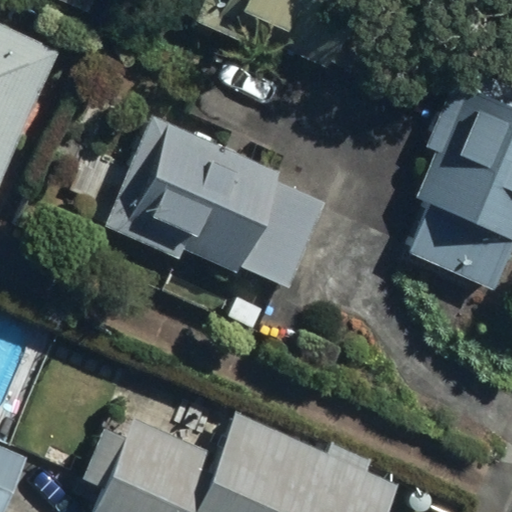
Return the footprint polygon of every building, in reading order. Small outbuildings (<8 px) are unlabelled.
[(57,0),(90,15),(96,0),(57,0)] [(181,0),(177,9),(273,54),(278,41),(325,63),(352,6),(339,0),(181,0)] [(0,164),(55,46),(0,20),(0,164)] [(511,238),(511,82),(458,59),(421,144),(430,148),(410,193),(422,198),(401,248),(491,286),(511,239),(511,238)] [(277,168),(148,112),(99,223),(173,256),(177,246),(234,270),(236,265),(283,286),(322,197),(273,176),(277,168)] [(84,511),(381,511),(396,479),(362,464),(366,455),(325,437),(321,446),(230,405),(211,448),(131,412),(121,433),(101,423),(77,476),(95,484),(83,511),(84,511)] [(0,508),(23,453),(0,443),(0,508)]
